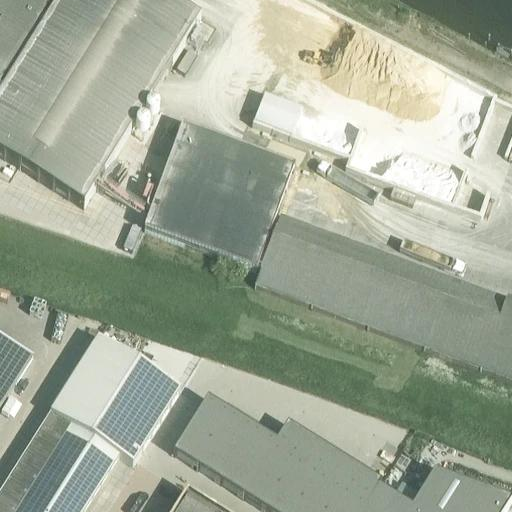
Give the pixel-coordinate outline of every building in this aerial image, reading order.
[(0,0),(0,160),(83,211),(200,23),(184,13),(192,0),(0,0)] [(439,99),(434,120),(451,125),(457,104),(439,99)] [(143,233),(256,275),(293,173),(181,131),(143,233)] [(511,139),(497,191),(511,195),(511,139)] [(511,307),(280,222),(259,276),(254,290),(511,385),(511,307)] [(0,339),(0,408),(31,359),(0,339)] [(84,511),(118,460),(131,468),(174,401),(93,350),(0,496),(0,511),(84,511)] [(171,458),(194,473),(229,417),(205,403),(171,458)] [(218,487),(252,432),(229,417),(194,473),(218,487)] [(273,449),(298,465),(321,479),(334,458),(286,429),(275,446),(273,449)] [(252,432),(218,487),(241,501),(273,449),(275,446),(252,432)] [(258,511),(268,511),(298,465),(273,449),(241,501),(258,511)] [(334,458),(321,479),(344,494),(367,508),(378,491),(380,487),(334,458)] [(300,511),(321,479),(298,465),(268,511),(300,511)] [(412,511),(411,511),(505,511),(511,503),(434,476),(412,511)] [(332,511),(344,494),(321,479),(300,511),(332,511)] [(378,491),(367,508),(364,511),(411,511),(412,511),(378,491)] [(332,511),(364,511),(367,508),(344,494),(332,511)]
